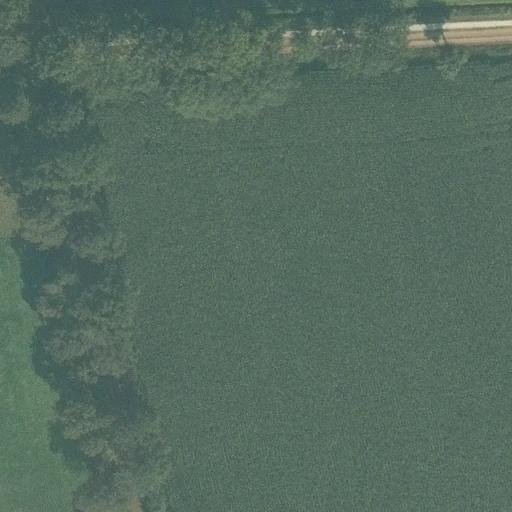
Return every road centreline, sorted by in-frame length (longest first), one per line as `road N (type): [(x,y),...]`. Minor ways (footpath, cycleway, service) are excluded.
road 1 (track): [(511,34),(42,57)]
road 2 (track): [(42,57),(143,511)]
